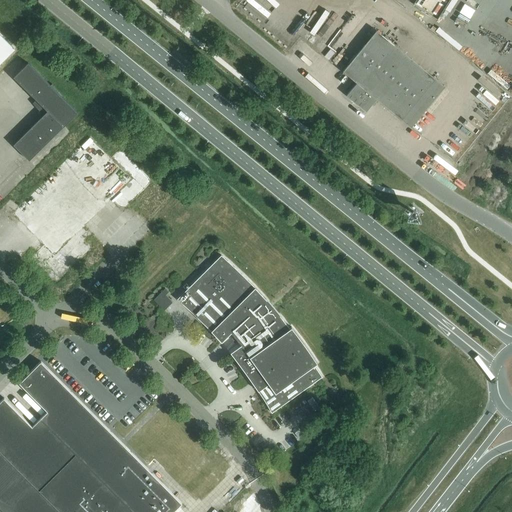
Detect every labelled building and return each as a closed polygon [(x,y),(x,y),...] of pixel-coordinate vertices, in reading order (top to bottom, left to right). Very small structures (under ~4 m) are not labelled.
[(421,0),(419,5),(440,16),(449,0),(421,0)] [(411,126),(444,85),(377,30),(343,71),(357,83),(347,95),(366,111),(372,104),(373,106),(378,100),(411,126)] [(0,34),(0,64),(15,49),(0,34)] [(335,52),(331,49),(325,56),(329,59),(335,52)] [(29,160),(78,112),(28,63),(14,77),(36,99),(34,102),(44,114),(14,145),(29,160)] [(32,257),(56,282),(95,245),(81,230),(115,198),(125,209),(155,180),(124,147),(115,156),(95,134),(22,203),(14,195),(2,207),(11,216),(15,211),(46,244),(32,257)] [(241,345),(231,352),(240,364),(246,373),(252,382),(258,391),(264,400),(268,406),(272,413),(322,376),(314,364),(317,362),(313,356),(303,341),(297,333),(291,326),(290,328),(280,315),(276,310),(272,305),(265,298),(255,287),(249,280),(242,274),(235,267),(227,260),(221,255),(177,299),(183,304),(191,311),(212,331),(222,342),(231,333),(241,345)] [(167,286),(156,298),(167,309),(175,300),(167,294),(171,290),(167,286)] [(173,511),(183,502),(117,436),(42,361),(20,382),(48,410),(44,414),(40,418),(36,422),(32,426),(4,398),(0,401),(0,511),(173,511)] [(322,448),(319,444),(314,449),(317,452),(322,448)]
